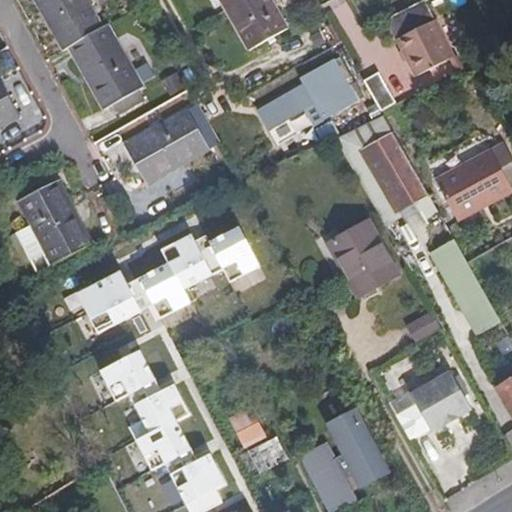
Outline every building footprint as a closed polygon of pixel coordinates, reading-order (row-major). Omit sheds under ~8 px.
[(64,47),(97,29),(81,0),(31,0),(32,1),(58,50),(64,47)] [(216,0),(239,39),(280,17),(270,0),(216,0)] [(451,60),(422,3),(408,11),(438,66),(451,60)] [(438,66),(408,11),(383,24),(411,79),(438,66)] [(139,89),(103,26),(97,29),(64,47),(100,111),(139,89)] [(324,68),(293,87),(315,126),(355,104),(348,90),(339,95),(324,68)] [(383,71),(367,79),(383,110),(399,103),(383,71)] [(0,123),(16,116),(0,83),(0,123)] [(208,153),(184,108),(118,143),(142,188),(208,153)] [(436,215),(405,160),(401,153),(390,135),(361,153),(396,213),(412,205),(422,222),(436,215)] [(485,205),(486,208),(511,196),(509,191),(511,189),(511,166),(503,148),(434,184),(455,223),(480,211),(479,208),(485,205)] [(396,213),(361,153),(345,161),(383,229),(396,222),(400,219),(396,213)] [(238,181),(234,175),(225,180),(228,186),(238,181)] [(15,203),(48,268),(88,248),(55,183),(15,203)] [(396,222),(383,229),(392,244),(405,237),(396,222)] [(365,224),(325,246),(354,299),(394,277),(365,224)] [(167,235),(59,290),(169,511),(190,511),(286,463),(167,235)] [(504,334),(466,267),(456,250),(441,259),(467,304),(436,322),(441,331),(457,359),(490,341),(501,335),(504,334)] [(511,353),(501,335),(490,341),(499,359),(511,353)] [(413,408),(393,420),(409,445),(428,433),(430,435),(444,427),(441,423),(452,417),(454,421),(469,412),(447,375),(408,399),(413,408)] [(511,381),(496,391),(511,418),(511,381)] [(336,418),(361,486),(395,474),(370,405),(336,418)] [(444,427),(454,421),(452,417),(441,423),(444,427)] [(336,468),(314,479),(329,511),(345,511),(355,507),(336,468)]
